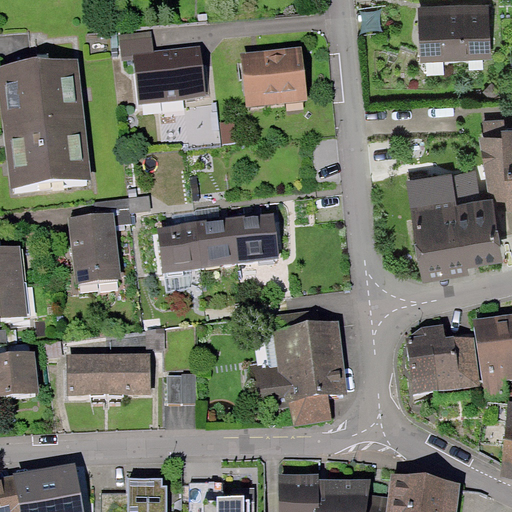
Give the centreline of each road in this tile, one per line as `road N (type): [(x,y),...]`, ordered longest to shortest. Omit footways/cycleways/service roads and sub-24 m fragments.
road 1 (residential): [(381,446),(117,451),(0,464)]
road 2 (residential): [(333,0),(365,318)]
road 3 (residential): [(511,280),(365,318)]
road 4 (residential): [(381,446),(511,494)]
road 5 (residential): [(365,318),(381,446)]
